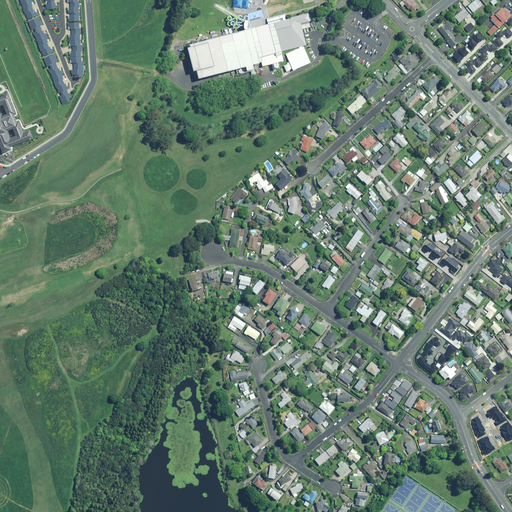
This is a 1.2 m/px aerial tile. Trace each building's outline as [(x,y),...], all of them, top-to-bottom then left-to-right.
[(19,0),(20,1),(24,10),(32,6),(34,5),(32,0),(19,0)] [(54,0),(48,1),(49,4),(46,4),(47,10),(57,8),(57,5),(55,6),(54,0)] [(402,6),(405,4),(409,10),(410,9),(412,11),(418,6),(414,1),(411,3),(409,0),(403,0),(400,3),(402,6)] [(470,14),(470,15),(482,5),(478,0),(475,0),(465,8),(470,14)] [(71,14),(79,13),(78,8),(79,7),(79,2),(78,2),(71,3),(71,8),(68,8),(68,14),(71,14)] [(32,6),(24,10),(28,19),(38,15),(36,9),(34,11),(32,6)] [(511,16),(503,7),(495,15),(494,14),(490,17),(492,19),(491,20),(498,28),(511,16)] [(470,14),(465,8),(454,16),(459,23),(469,15),(470,14)] [(71,16),(68,16),(68,22),(79,21),(79,13),(71,14),(71,16)] [(244,30),(192,42),(193,45),(191,45),(197,69),(199,69),(201,77),(231,70),(232,75),(242,72),(240,67),(250,65),(251,69),(258,68),(257,63),(263,62),(264,65),(286,59),(283,50),(308,44),(304,28),(312,26),(309,14),(246,29),(244,30)] [(34,35),(43,32),(40,26),(42,24),(39,17),(28,22),(32,30),(35,29),(36,32),(33,33),(34,35)] [(72,35),(69,35),(69,37),(69,40),(80,40),(80,35),(81,35),(81,32),(81,28),(79,28),(79,23),(68,23),(68,27),(68,30),(72,30),(72,32),(72,35)] [(452,29),(447,23),(438,30),(447,40),(446,41),(452,48),(463,39),(459,34),(455,37),(450,31),(452,29)] [(498,29),(494,25),(487,32),(491,36),(498,29)] [(47,43),(50,42),(48,39),(46,33),(45,31),(43,32),(34,35),(36,38),(39,45),(38,45),(38,47),(39,47),(47,43)] [(484,40),(477,33),(467,43),(473,50),(479,44),(484,40)] [(507,42),(504,39),(497,47),(500,50),(507,42)] [(73,49),(82,49),(82,45),(80,45),(80,40),(69,40),(69,44),(71,44),(71,46),(73,46),(73,49)] [(39,47),(38,47),(40,52),(41,51),(43,57),(54,52),(52,46),(49,48),(47,43),(39,47)] [(470,53),(463,46),(452,57),(459,64),(470,53)] [(82,49),(73,49),(73,51),(69,52),(69,54),(70,57),(81,57),(81,52),(82,52),(82,49)] [(308,62),(303,49),(285,56),(290,69),(308,62)] [(483,54),(479,50),(471,58),(473,60),(471,62),(475,66),(473,68),(476,71),(483,65),(478,59),(483,54)] [(418,62),(409,53),(406,57),(405,55),(399,61),(405,66),(403,67),(408,72),(418,62)] [(493,57),(488,53),(484,57),(488,62),(493,57)] [(61,68),(58,69),(55,62),(57,62),(55,55),(44,59),(47,67),(50,66),(51,69),(49,70),(50,73),(52,77),(63,73),(62,71),(61,68)] [(74,75),(74,78),(83,77),(83,73),(84,73),(83,62),(81,62),(81,57),(70,57),(70,60),(70,63),(74,63),(74,70),(71,70),(71,73),(73,73),(73,75),(74,75)] [(501,68),(497,64),(492,70),(496,74),(501,68)] [(401,71),(396,65),(388,73),(389,74),(384,78),(388,83),(398,74),(397,74),(401,71)] [(494,76),(489,70),(480,78),(485,84),(494,76)] [(65,79),(64,76),(63,73),(52,77),(56,87),(64,84),(63,80),(65,79)] [(441,82),(435,75),(423,86),(429,93),(432,97),(435,94),(432,90),(441,82)] [(372,97),(382,88),(380,87),(382,85),(376,79),(362,92),(368,99),(371,96),(372,97)] [(506,86),(499,79),(489,88),(494,93),(499,88),(502,90),(506,86)] [(64,84),(56,87),(56,88),(57,88),(59,93),(61,92),(62,95),(59,96),(62,104),(70,101),(69,99),(72,97),(71,93),(68,94),(67,90),(69,89),(67,83),(64,84)] [(458,92),(454,88),(448,94),(446,91),(437,99),(440,102),(443,106),(458,92)] [(425,98),(418,90),(408,100),(408,101),(405,104),(409,108),(421,98),(423,100),(425,98)] [(0,154),(34,141),(31,131),(21,135),(4,93),(0,95),(0,154)] [(511,104),(511,96),(510,95),(502,103),(506,108),(509,105),(510,106),(511,104)] [(366,101),(361,96),(347,108),(352,114),(356,111),(357,112),(362,106),(366,101)] [(434,109),(429,103),(420,112),(423,116),(428,112),(430,114),(434,109)] [(456,105),(454,103),(451,106),(458,114),(464,107),(462,105),(461,107),(458,104),(456,105)] [(406,112),(401,107),(392,115),(396,120),(406,112)] [(345,115),(340,111),(336,115),(332,114),(331,118),(335,119),(333,125),(339,127),(342,118),(345,115)] [(467,111),(458,119),(463,124),(466,126),(468,125),(473,120),(469,115),(471,114),(467,111)] [(431,120),(426,115),(422,119),(427,124),(431,120)] [(386,135),(382,131),(385,128),(387,130),(392,125),(389,122),(388,122),(385,119),(383,121),(382,122),(374,129),(378,134),(376,136),(380,140),(386,135)] [(331,129),(326,122),(325,123),(323,120),(317,125),(319,128),(316,136),(323,139),(325,134),(331,129)] [(404,126),(398,120),(394,124),(400,129),(404,126)] [(420,133),(418,136),(420,138),(424,141),(426,140),(427,141),(431,138),(427,134),(429,133),(425,129),(423,132),(421,130),(423,127),(418,122),(413,127),(420,133)] [(487,128),(480,122),(472,131),(478,137),(487,128)] [(458,129),(453,123),(448,128),(453,133),(458,129)] [(401,136),(398,133),(393,139),(397,143),(398,142),(403,148),(408,143),(404,139),(405,138),(402,135),(401,136)] [(496,140),(489,133),(483,140),(491,148),(497,143),(495,141),(496,140)] [(313,140),(303,135),(301,140),(304,141),(300,149),(307,153),(313,140)] [(376,141),(370,135),(366,138),(365,137),(360,142),(366,150),(376,141)] [(446,142),(442,137),(434,145),(441,152),(443,150),(442,148),(445,145),(444,144),(446,142)] [(389,149),(385,145),(380,151),(383,154),(389,149)] [(436,153),(431,146),(427,150),(429,152),(427,154),(430,158),(436,153)] [(347,164),(358,154),(356,151),(353,147),(350,150),(351,151),(342,158),(347,164)] [(301,155),(296,149),(291,153),(291,152),(287,155),(289,157),(284,161),(288,166),(294,161),(294,162),(298,158),(301,155)] [(455,153),(452,150),(448,154),(450,157),(448,159),(450,162),(448,163),(451,166),(462,155),(457,150),(455,153)] [(391,156),(387,151),(378,160),(382,165),(391,156)] [(480,153),(477,151),(469,159),(474,164),(483,156),(480,153)] [(500,160),(506,154),(503,151),(497,157),(500,160)] [(503,162),(505,164),(504,164),(506,166),(506,165),(509,168),(511,164),(511,156),(509,155),(503,162)] [(411,162),(405,157),(402,161),(408,166),(411,162)] [(399,160),(397,158),(390,166),(397,173),(401,169),(398,165),(399,164),(398,162),(399,160)] [(339,173),(340,174),(347,168),(345,165),(336,161),(335,164),(336,165),(333,167),(332,166),(328,170),(334,177),(339,173)] [(449,167),(445,162),(439,168),(436,165),(432,169),(439,177),(449,167)] [(468,173),(459,164),(454,169),(463,178),(468,173)] [(425,171),(422,168),(421,170),(419,169),(416,174),(424,180),(427,176),(424,173),(425,171)] [(497,174),(491,168),(483,177),(488,181),(490,179),(491,180),(497,174)] [(365,174),(362,171),(357,176),(363,181),(367,185),(375,178),(368,170),(365,174)] [(286,173),(284,171),(279,176),(282,178),(276,185),(281,190),(293,179),(287,172),(286,173)] [(264,182),(258,173),(248,179),(250,183),(249,183),(252,186),(254,185),(253,183),(256,181),(258,184),(256,185),(259,190),(262,188),(265,192),(273,188),(271,184),(268,186),(267,184),(269,183),(267,180),(264,182)] [(415,180),(407,173),(401,181),(404,183),(405,182),(410,186),(415,180)] [(332,180),(328,175),(318,183),(322,188),(332,180)] [(456,187),(449,178),(444,183),(452,194),(457,191),(455,188),(456,187)] [(479,185),(474,180),(470,184),(475,188),(479,185)] [(511,187),(500,180),(498,184),(495,188),(498,189),(497,190),(502,194),(503,193),(505,194),(506,191),(508,193),(511,187)] [(381,182),(380,181),(374,185),(380,193),(379,193),(385,201),(391,197),(384,188),(385,186),(382,182),(381,182)] [(429,184),(420,181),(419,187),(416,186),(414,190),(423,193),(425,186),(428,187),(429,184)] [(437,188),(441,184),(437,181),(430,189),(433,192),(435,190),(442,204),(448,201),(441,186),(437,188)] [(311,187),(311,185),(310,185),(311,184),(304,183),(303,190),(299,192),(301,195),(300,195),(301,197),(303,196),(307,201),(313,197),(309,191),(311,190),(311,187)] [(361,194),(350,184),(346,187),(348,189),(347,191),(351,195),(351,194),(357,199),(361,194)] [(247,194),(237,186),(234,189),(237,191),(230,199),(236,204),(241,198),(243,199),(247,194)] [(478,192),(473,187),(469,190),(470,191),(465,196),(470,200),(471,199),(475,202),(479,198),(476,194),(478,192)] [(369,193),(371,196),(369,198),(370,200),(367,202),(376,214),(383,209),(380,205),(378,206),(374,202),(379,198),(372,190),(369,193)] [(463,196),(460,192),(454,197),(464,207),(467,204),(465,202),(466,200),(462,196),(463,196)] [(511,201),(511,196),(509,193),(503,198),(509,204),(511,201)] [(294,214),(298,206),(296,197),(289,198),(289,199),(287,199),(289,206),(290,206),(288,212),(294,214)] [(270,209),(280,213),(281,211),(282,212),(283,209),(278,207),(279,206),(273,203),(274,202),(270,199),(266,208),(269,210),(270,209)] [(424,202),(424,199),(420,200),(423,214),(432,212),(431,206),(428,207),(427,201),(424,202)] [(331,210),(330,209),(327,212),(328,213),(326,215),(329,218),(331,216),(334,219),(337,216),(336,215),(343,208),(341,207),(343,205),(340,201),(338,203),(331,210)] [(354,206),(349,201),(345,205),(350,210),(354,206)] [(480,205),(477,202),(471,207),(474,210),(480,205)] [(495,205),(492,202),(485,207),(498,224),(505,218),(502,215),(501,216),(493,206),(495,205)] [(224,206),(222,218),(222,220),(227,222),(228,220),(230,220),(233,208),(224,206)] [(376,219),(367,208),(362,212),(371,223),(376,219)] [(256,212),(252,219),(256,220),(255,221),(265,226),(268,218),(256,212)] [(421,217),(416,213),(409,222),(415,226),(421,217)] [(483,219),(479,213),(474,216),(478,222),(483,219)] [(326,222),(323,219),(309,232),(312,235),(314,233),(316,235),(325,226),(324,224),(326,222)] [(484,223),(483,221),(477,225),(483,233),(490,228),(485,222),(484,223)] [(422,235),(413,228),(411,230),(410,229),(406,227),(405,228),(401,225),(397,231),(407,238),(406,239),(410,241),(413,237),(418,240),(422,235)] [(240,230),(231,229),(230,246),(237,247),(237,242),(239,242),(240,230)] [(358,230),(356,229),(354,231),(356,233),(346,248),(351,252),(364,234),(358,230)] [(447,238),(446,232),(437,235),(437,234),(434,235),(436,242),(440,240),(445,244),(447,241),(447,238)] [(461,232),(456,239),(472,251),(475,248),(473,247),(476,243),(461,232)] [(262,246),(263,236),(258,235),(258,237),(250,235),(248,249),(256,251),(257,245),(262,246)] [(410,246),(400,239),(395,247),(405,253),(406,251),(408,253),(411,249),(408,248),(410,246)] [(456,241),(455,243),(450,239),(447,243),(452,246),(451,247),(448,250),(453,254),(453,253),(456,255),(459,251),(462,253),(465,249),(456,241)] [(511,241),(501,250),(508,259),(511,257),(511,258),(511,241)] [(264,247),(261,246),(261,249),(262,249),(261,254),(269,256),(270,251),(273,252),(274,246),(265,244),(264,247)] [(392,253),(386,249),(378,260),(385,264),(392,253)] [(294,255),(292,253),(288,256),(286,254),(280,251),(276,258),(281,260),(286,266),(292,260),(290,258),(294,255)] [(345,262),(335,251),(331,255),(333,257),(332,258),(340,267),(345,262)] [(307,263),(300,256),(290,266),(297,273),(300,271),(307,263)] [(428,263),(421,257),(417,262),(419,264),(416,268),(421,272),(428,263)] [(500,261),(497,259),(495,261),(493,260),(489,265),(491,267),(489,270),(495,274),(494,275),(496,277),(502,269),(497,265),(500,261)] [(451,262),(448,260),(442,267),(449,273),(451,271),(454,273),(455,270),(451,267),(455,263),(452,261),(451,262)] [(321,264),(319,267),(326,272),(332,264),(327,261),(325,263),(323,262),(321,264)] [(381,269),(374,264),(367,276),(374,280),(381,269)] [(416,276),(408,270),(402,278),(413,287),(417,282),(414,279),(416,276)] [(216,278),(219,277),(218,274),(219,274),(218,271),(208,274),(205,275),(207,281),(213,279),(214,280),(216,280),(216,278)] [(233,273),(226,272),(226,274),(224,274),(223,281),(232,283),(233,273)] [(444,277),(437,272),(436,275),(434,273),(432,275),(434,277),(431,281),(437,286),(444,277)] [(508,276),(507,277),(505,274),(501,279),(502,280),(501,281),(505,285),(506,283),(511,287),(511,290),(511,292),(511,280),(510,279),(511,278),(508,276)] [(240,282),(239,282),(239,284),(240,284),(239,289),(245,290),(246,285),(249,286),(251,278),(240,275),(239,279),(240,280),(240,282)] [(332,277),(329,275),(322,286),(325,288),(325,287),(329,289),(335,280),(332,278),(332,277)] [(202,289),(200,284),(199,282),(197,282),(195,277),(188,279),(192,292),(202,289)] [(394,283),(387,278),(384,284),(381,289),(386,293),(390,288),(394,283)] [(265,284),(260,280),(252,290),(257,294),(265,284)] [(371,283),(370,285),(366,283),(365,285),(362,283),(359,289),(369,296),(373,291),(375,292),(374,293),(380,298),(384,293),(371,283)] [(500,293),(489,284),(486,287),(482,284),(479,288),(495,300),(500,293)] [(436,291),(429,285),(424,292),(422,290),(420,294),(427,299),(431,293),(433,294),(436,291)] [(277,294),(270,289),(265,295),(266,296),(263,301),(269,305),(277,294)] [(476,297),(467,291),(464,295),(477,306),(483,298),(479,294),(476,297)] [(359,300),(353,296),(346,306),(352,310),(359,300)] [(289,303),(281,297),(272,310),(278,314),(277,314),(281,317),(286,310),(285,310),(289,303)] [(418,297),(416,299),(414,297),(408,306),(416,312),(419,308),(420,309),(422,307),(421,306),(424,302),(418,297)] [(494,304),(490,301),(484,308),(489,312),(486,316),(490,319),(497,310),(492,307),(494,304)] [(466,304),(464,302),(462,305),(460,304),(458,307),(459,308),(456,313),(458,315),(457,316),(462,319),(464,316),(465,316),(467,314),(466,313),(471,307),(467,303),(466,304)] [(251,309),(243,304),(238,310),(246,316),(251,309)] [(369,308),(365,305),(361,309),(359,307),(356,311),(363,316),(360,320),(364,323),(373,310),(370,308),(369,308)] [(290,309),(291,311),(286,318),(292,322),(297,314),(299,313),(296,307),(290,309)] [(413,315),(405,309),(402,313),(403,314),(399,320),(407,326),(410,322),(408,321),(413,315)] [(511,321),(511,315),(507,309),(502,313),(509,324),(511,321)] [(386,314),(381,310),(378,315),(373,322),(378,326),(386,314)] [(308,316),(304,313),(299,322),(307,328),(310,323),(309,322),(310,320),(307,318),(308,316)] [(268,325),(259,316),(254,320),(259,324),(258,325),(262,330),(268,325)] [(246,324),(234,317),(230,324),(233,326),(233,325),(242,330),(246,324)] [(484,322),(479,318),(474,324),(470,321),(467,325),(475,332),(484,322)] [(502,329),(494,321),(493,322),(494,324),(491,327),(495,331),(494,332),(496,334),(502,329)] [(326,329),(316,322),(311,329),(321,336),(326,329)] [(404,333),(390,322),(385,328),(389,330),(388,332),(393,336),(394,334),(399,339),(404,333)] [(456,326),(452,324),(445,332),(453,338),(455,336),(458,338),(460,335),(456,332),(460,327),(457,325),(456,326)] [(260,333),(249,326),(244,333),(247,335),(256,340),(260,333)] [(281,335),(275,331),(272,335),(274,336),(270,342),(275,345),(279,340),(280,340),(282,337),(281,336),(281,335)] [(337,337),(330,332),(323,343),(330,348),(337,337)] [(486,334),(484,332),(477,337),(485,348),(489,345),(487,341),(491,338),(488,333),(486,334)] [(511,347),(511,340),(506,333),(500,338),(509,350),(511,347)] [(250,349),(234,339),(231,343),(247,353),(250,349)] [(447,343),(441,339),(432,351),(435,354),(433,356),(437,359),(440,356),(443,358),(445,354),(441,351),(447,343)] [(314,346),(318,348),(321,349),(324,345),(318,340),(314,346)] [(277,349),(280,353),(282,351),(285,354),(292,348),(287,343),(280,348),(279,347),(277,349)] [(501,351),(496,343),(487,349),(494,358),(499,354),(498,353),(501,351)] [(280,353),(277,349),(271,354),(276,360),(282,355),(280,353)] [(235,361),(236,360),(241,363),(245,358),(239,354),(240,353),(235,350),(230,358),(227,357),(225,360),(228,362),(229,361),(233,363),(234,361),(235,361)] [(351,353),(347,350),(344,355),(340,352),(336,357),(344,362),(351,353)] [(312,356),(308,351),(291,364),(295,370),(312,356)] [(359,359),(355,356),(351,361),(360,368),(365,362),(360,358),(359,359)] [(491,364),(485,356),(480,359),(479,358),(477,360),(484,369),(491,364)] [(472,361),(469,358),(464,362),(468,366),(472,361)] [(332,366),(326,361),(322,367),(331,374),(335,369),(336,370),(339,366),(335,362),(332,366)] [(377,367),(371,362),(366,369),(375,376),(380,370),(377,368),(377,367)] [(450,370),(446,365),(438,372),(445,379),(448,377),(450,379),(456,374),(454,372),(456,369),(454,366),(450,370)] [(478,373),(474,367),(469,371),(476,380),(475,380),(477,384),(481,381),(480,379),(484,376),(481,371),(478,373)] [(353,379),(347,374),(349,371),(346,368),(344,370),(343,369),(338,376),(349,385),(353,379)] [(280,381),(281,382),(284,380),(283,379),(287,376),(284,372),(282,370),(277,373),(278,374),(272,379),(276,384),(280,381)] [(248,377),(246,371),(236,373),(235,371),(230,372),(232,381),(248,377)] [(319,383),(311,372),(306,376),(308,379),(303,383),(306,387),(312,383),(314,386),(319,383)] [(468,374),(466,376),(464,377),(463,376),(459,380),(460,381),(467,389),(473,383),(468,377),(469,376),(468,374)] [(366,382),(361,378),(354,387),(359,391),(366,382)] [(239,384),(241,392),(243,392),(244,396),(250,394),(246,382),(239,384)] [(403,386),(398,383),(394,390),(396,392),(395,393),(398,395),(399,394),(403,397),(408,391),(402,386),(403,386)] [(335,389),(334,390),(334,398),(338,399),(338,402),(349,402),(350,395),(346,395),(346,393),(342,393),(342,395),(338,395),(338,389),(335,389)] [(419,394),(412,390),(404,405),(411,408),(419,394)] [(291,400),(285,392),(281,395),(283,399),(282,400),(277,403),(281,408),(291,400)] [(302,409),(303,408),(307,412),(307,411),(309,413),(313,408),(306,402),(305,403),(301,399),(297,404),(302,409)] [(423,413),(425,411),(429,413),(432,408),(430,406),(429,408),(427,406),(429,404),(420,399),(414,407),(423,413)] [(246,405),(243,400),(238,403),(241,408),(236,411),(239,417),(255,406),(252,401),(246,405)] [(328,402),(325,400),(322,403),(319,407),(329,415),(335,408),(328,402)] [(393,411),(382,402),(378,408),(389,416),(393,411)] [(511,406),(509,402),(505,405),(503,403),(500,405),(505,412),(511,406)] [(326,417),(318,410),(311,417),(319,424),(326,417)] [(290,428),(291,430),(296,426),(297,428),(299,427),(297,425),(301,422),(299,420),(298,421),(291,413),(287,416),(285,414),(280,418),(289,429),(290,428)] [(485,429),(491,426),(491,425),(492,424),(492,423),(495,421),(490,413),(487,415),(484,417),(483,416),(479,419),(485,429)] [(416,421),(413,419),(414,417),(410,415),(409,416),(407,414),(400,424),(405,428),(409,422),(414,425),(416,421)] [(258,424),(252,416),(243,423),(246,427),(249,424),(253,428),(258,424)] [(368,429),(369,430),(372,426),(373,427),(375,425),(368,418),(359,428),(364,433),(368,429)] [(430,427),(432,426),(434,432),(440,430),(437,421),(431,423),(431,424),(429,424),(430,427)] [(315,428),(311,422),(301,430),(305,436),(315,428)] [(291,433),(298,442),(304,438),(303,437),(305,436),(303,433),(301,434),(297,428),(291,433)] [(248,435),(244,430),(239,434),(243,439),(248,435)] [(383,431),(375,435),(375,436),(374,437),(376,441),(377,441),(380,445),(388,441),(386,436),(387,435),(386,431),(385,431),(384,431),(383,431)] [(257,432),(246,441),(249,445),(252,443),(255,447),(252,450),(255,453),(260,448),(258,446),(262,442),(260,439),(259,439),(257,437),(259,435),(257,432)] [(497,440),(493,433),(487,436),(488,437),(484,439),(490,448),(496,445),(494,442),(497,440)] [(446,444),(446,436),(437,436),(431,435),(431,443),(446,444)] [(354,444),(347,437),(345,440),(343,438),(340,441),(340,440),(337,443),(343,450),(349,445),(351,447),(354,444)] [(423,442),(423,438),(419,438),(420,439),(418,439),(419,444),(421,452),(427,449),(425,442),(423,442)] [(416,450),(414,446),(416,445),(414,441),(412,442),(411,441),(405,444),(407,449),(406,450),(409,454),(416,450)] [(326,451),(331,457),(335,453),(336,454),(337,453),(337,452),(338,451),(333,445),(326,451)] [(257,463),(255,465),(258,467),(259,464),(260,465),(263,461),(264,462),(269,455),(260,448),(255,453),(255,454),(259,456),(255,462),(257,463)] [(355,450),(353,449),(348,454),(349,454),(347,457),(352,460),(352,459),(356,463),(361,457),(354,451),(355,450)] [(331,457),(326,451),(315,460),(319,466),(324,462),(325,463),(326,461),(326,460),(331,457)] [(391,466),(391,464),(393,465),(393,462),(392,462),(393,458),(394,458),(395,454),(386,452),(384,464),(384,465),(391,466)] [(508,468),(504,461),(501,463),(499,459),(493,463),(497,469),(498,468),(501,473),(507,469),(506,469),(508,468)] [(349,468),(341,461),(338,465),(340,467),(335,471),(340,476),(349,468)] [(378,466),(373,461),(367,466),(366,465),(363,468),(373,479),(377,475),(373,471),(378,466)] [(276,467),(270,466),(268,478),(275,479),(276,467)] [(277,482),(280,487),(281,486),(291,480),(288,474),(277,482)] [(362,481),(362,477),(357,476),(357,474),(353,474),(353,476),(350,476),(349,481),(352,481),(352,488),(359,488),(360,481),(362,481)] [(265,482),(257,476),(252,483),(260,489),(261,489),(263,491),(266,487),(264,485),(265,482)] [(304,489),(301,483),(296,485),(296,486),(290,489),(294,497),(297,496),(296,493),(304,489)] [(281,495),(271,488),(267,494),(273,498),(277,500),(277,499),(278,500),(281,495)] [(310,503),(312,504),(318,494),(313,491),(310,496),(305,494),(303,498),(307,501),(304,505),(307,507),(310,503)] [(368,494),(358,492),(357,497),(356,497),(355,501),(356,501),(356,504),(352,504),(351,507),(356,508),(356,505),(364,507),(366,499),(367,499),(368,494)] [(324,511),(326,511),(330,507),(327,505),(328,504),(326,503),(326,502),(322,499),(320,502),(318,501),(316,504),(317,507),(319,509),(318,511),(319,511),(321,511),(322,510),(324,511)]
